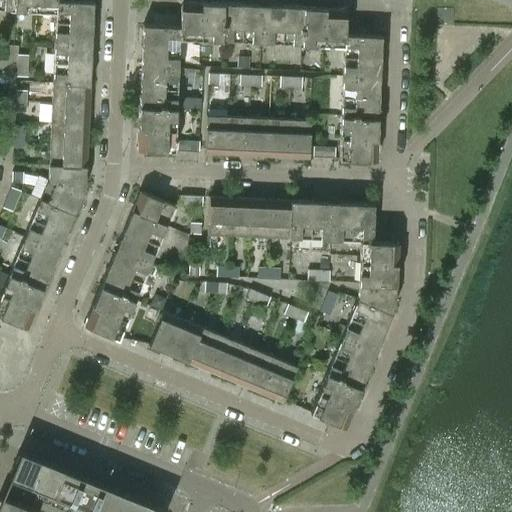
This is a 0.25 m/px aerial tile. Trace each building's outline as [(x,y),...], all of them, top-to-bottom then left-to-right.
[(0,0),(0,7),(14,9),(14,0),(0,0)] [(14,0),(14,9),(55,11),(56,0),(14,0)] [(89,83),(91,37),(93,0),(88,0),(56,0),(55,11),(52,81),(89,83)] [(220,39),(221,2),(185,0),(180,0),(179,25),(179,37),(220,39)] [(261,41),(263,4),(221,2),(220,39),(261,41)] [(302,43),(304,5),(263,4),(261,41),(302,43)] [(344,33),(345,14),(345,7),(304,5),(302,43),(343,45),(344,33)] [(177,67),(179,37),(179,25),(142,23),(140,65),(177,67)] [(379,76),(380,57),(381,34),(344,33),(343,45),(342,75),(379,76)] [(27,65),(27,54),(17,53),(16,64),(27,65)] [(26,76),(27,65),(16,64),(16,75),(26,76)] [(176,108),(177,67),(140,65),(138,106),(176,108)] [(218,82),(219,72),(207,72),(207,82),(218,82)] [(249,84),(249,74),(238,73),(238,84),(249,84)] [(260,85),(260,74),(249,74),(249,84),(260,85)] [(289,86),(290,75),(279,75),(278,85),(289,86)] [(300,86),(301,76),(290,75),(289,86),(300,86)] [(377,117),(378,97),(379,76),(342,75),(340,116),(377,117)] [(88,103),(89,83),(52,81),(51,102),(88,103)] [(25,101),(25,89),(15,89),(15,100),(25,101)] [(24,111),(25,101),(15,100),(14,111),(24,111)] [(87,125),(88,109),(88,103),(51,102),(51,104),(41,103),(40,120),(50,120),(50,122),(87,125)] [(174,150),(176,108),(138,106),(136,148),(174,150)] [(224,152),(226,115),(205,114),(204,151),(224,152)] [(245,153),(247,116),(226,115),(224,152),(245,153)] [(266,154),(267,117),(247,116),(245,153),(266,154)] [(375,159),(376,139),(377,117),(340,116),(338,157),(375,159)] [(287,155),(289,117),(267,117),(266,154),(287,155)] [(308,156),(309,118),(289,117),(287,155),(308,156)] [(86,145),(87,125),(50,122),(49,143),(86,145)] [(23,136),(24,125),(13,124),(13,135),(23,136)] [(23,146),(23,136),(13,135),(12,146),(23,146)] [(187,150),(187,140),(176,139),(176,150),(187,150)] [(198,151),(198,140),(187,140),(187,150),(198,151)] [(85,166),(86,149),(86,145),(49,143),(48,164),(85,166)] [(323,156),(324,146),(312,146),(312,156),(323,156)] [(334,157),(334,147),(324,146),(323,156),(334,157)] [(84,186),(85,174),(85,170),(85,166),(48,164),(48,168),(47,172),(47,178),(81,193),(84,186)] [(22,181),(22,171),(11,171),(11,181),(22,181)] [(73,212),(81,194),(81,193),(47,178),(39,198),(73,212)] [(15,201),(20,190),(10,186),(6,196),(15,201)] [(165,223),(173,204),(139,190),(131,209),(165,223)] [(191,205),(191,194),(180,194),(180,204),(191,205)] [(201,205),(202,195),(191,194),(191,205),(201,205)] [(227,233),(229,196),(208,195),(206,232),(227,233)] [(11,210),(15,201),(6,196),(2,206),(11,210)] [(247,234),(249,197),(229,196),(227,233),(247,234)] [(268,235),(270,198),(249,197),(247,234),(268,235)] [(57,251),(73,212),(39,198),(23,236),(57,251)] [(290,236),(291,199),(270,198),(268,235),(290,236)] [(330,238),(332,201),(291,199),(290,236),(330,238)] [(371,240),(373,212),(373,203),(332,201),(330,238),(359,239),(371,240)] [(149,261),(165,223),(131,209),(115,247),(149,261)] [(200,233),(201,222),(190,221),(190,233),(200,233)] [(41,289),(56,254),(57,251),(23,236),(7,274),(41,289)] [(395,284),(396,261),(397,241),(371,240),(359,239),(357,283),(395,284)] [(133,300),(149,261),(115,247),(99,286),(133,300)] [(319,259),(318,268),(327,269),(327,260),(319,259)] [(198,274),(199,263),(189,263),(188,274),(198,274)] [(226,275),(226,265),(215,265),(215,275),(226,275)] [(237,276),(237,266),(226,265),(226,275),(237,276)] [(267,277),(267,267),(256,267),(256,277),(267,277)] [(278,278),(278,267),(267,267),(267,277),(278,278)] [(317,280),(317,269),(306,269),(306,279),(317,280)] [(328,280),(328,270),(317,269),(317,280),(328,280)] [(0,315),(26,326),(37,298),(41,289),(7,274),(0,290),(0,315)] [(214,291),(215,281),(204,280),(204,291),(214,291)] [(225,292),(226,281),(215,281),(214,291),(225,292)] [(394,304),(394,292),(395,284),(357,283),(357,296),(356,297),(391,311),(394,304)] [(118,338),(133,300),(99,286),(83,323),(118,338)] [(255,301),(260,291),(249,287),(245,296),(255,301)] [(332,304),(336,293),(327,289),(322,300),(332,304)] [(265,305),(269,295),(260,291),(255,301),(265,305)] [(375,349),(391,311),(356,297),(341,335),(375,349)] [(328,314),(332,304),(322,300),(318,310),(328,314)] [(292,316),(297,307),(286,302),(282,312),(292,316)] [(303,321),(307,311),(297,307),(292,316),(303,321)] [(167,352),(182,317),(162,309),(148,344),(167,352)] [(186,360),(201,325),(182,317),(167,352),(186,360)] [(205,368),(220,333),(201,325),(186,360),(205,368)] [(224,375),(239,341),(220,333),(205,368),(224,375)] [(359,387),(373,353),(375,349),(341,335),(325,373),(359,387)] [(243,383),(258,349),(239,341),(224,375),(243,383)] [(263,391),(277,357),(258,349),(243,383),(263,391)] [(281,399),(296,365),(277,357),(263,391),(281,399)] [(343,425),(355,398),(359,387),(325,373),(309,411),(343,425)] [(25,495),(40,458),(19,449),(4,487),(25,495)] [(46,504),(61,467),(40,458),(25,495),(46,504)] [(65,511),(67,511),(82,475),(61,467),(46,504),(65,511)] [(91,511),(103,484),(82,475),(67,511),(91,511)] [(116,511),(124,493),(103,484),(91,511),(116,511)] [(141,511),(145,501),(124,493),(116,511),(141,511)] [(0,511),(38,511),(40,510),(0,494),(0,495),(0,511)] [(165,511),(167,510),(145,501),(141,511),(165,511)]
